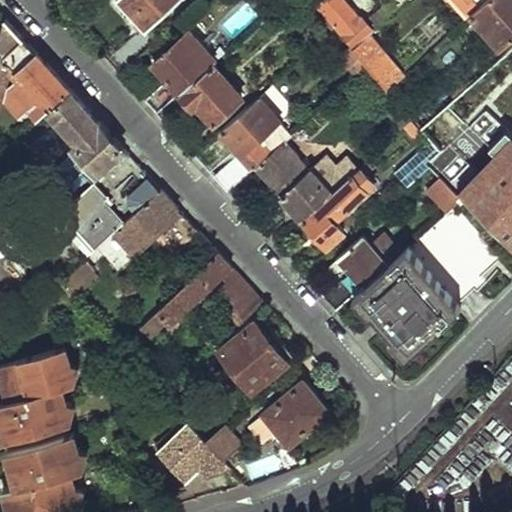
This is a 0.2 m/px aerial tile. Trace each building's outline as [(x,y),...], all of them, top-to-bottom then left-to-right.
[(120,0),(143,28),(108,59),(121,74),(157,42),(147,30),(181,0),(120,0)] [(290,0),(305,17),(314,9),(312,7),(305,0),(290,0)] [(374,32),(345,0),(320,0),(312,7),(314,9),(335,33),(351,51),(367,37),(374,32)] [(446,0),(466,22),(470,18),(473,16),(468,11),(457,0),(446,0)] [(457,0),(468,11),(473,16),(489,0),(457,0)] [(511,0),(489,0),(473,16),(470,18),(502,52),(511,42),(511,0)] [(393,14),(385,5),(372,17),(380,26),(393,14)] [(196,20),(189,13),(181,20),(188,27),(196,20)] [(34,122),(48,111),(55,105),(72,92),(6,19),(0,35),(0,87),(5,75),(11,82),(4,89),(26,112),(27,113),(26,114),(34,122)] [(212,64),(226,53),(222,49),(213,57),(190,31),(155,63),(170,81),(146,101),(156,112),(212,64)] [(388,93),(404,78),(367,37),(351,51),(367,69),(373,76),(387,91),(388,93)] [(156,112),(170,128),(197,104),(214,123),(243,98),(212,64),(156,112)] [(421,130),(422,131),(468,89),(460,79),(414,122),(421,130)] [(257,166),(285,141),(277,131),(263,143),(253,131),(283,105),(277,98),(283,93),(274,84),(268,90),(258,98),(222,130),(255,167),(257,166)] [(258,98),(268,90),(265,86),(255,94),(258,98)] [(475,90),(479,113),(488,111),(490,126),(507,123),(502,87),(475,90)] [(4,89),(3,102),(19,119),(26,112),(4,89)] [(72,92),(55,105),(70,121),(64,127),(80,146),(74,151),(97,179),(127,151),(72,92)] [(392,97),(381,107),(403,131),(407,128),(414,122),(392,97)] [(414,122),(407,128),(414,136),(421,130),(414,122)] [(430,140),(393,173),(406,187),(442,155),(430,140)] [(302,164),(296,158),(298,156),(285,141),(257,166),(282,195),(308,171),(302,164)] [(55,217),(88,255),(96,248),(161,187),(127,151),(97,179),(55,217)] [(360,169),(349,156),(338,166),(327,154),(316,164),(312,168),(308,171),(282,195),(253,219),(268,236),(296,210),(304,219),(360,169)] [(228,191),(250,171),(237,156),(215,176),(228,191)] [(360,169),(304,219),(328,246),(345,232),(336,221),(377,186),(368,177),(378,168),(371,160),(360,169)] [(434,192),(450,209),(461,199),(441,178),(434,185),(429,190),(432,193),(434,192)] [(421,191),(444,214),(450,209),(434,192),(432,193),(429,190),(434,185),(431,182),(421,191)] [(161,187),(96,248),(110,262),(124,249),(129,254),(180,208),(161,187)] [(401,252),(453,312),(467,296),(470,300),(490,282),(485,276),(503,259),(454,208),(401,252)] [(400,251),(383,232),(371,243),(367,238),(341,259),(351,271),(323,295),(336,309),(351,296),(389,263),(387,262),(400,251)] [(218,250),(137,328),(144,335),(163,319),(170,325),(233,266),(218,250)] [(389,263),(351,296),(408,359),(455,315),(453,312),(401,252),(389,263)] [(88,262),(62,283),(75,299),(101,277),(88,262)] [(263,300),(239,273),(221,290),(234,305),(231,308),(239,318),(242,321),(263,300)] [(221,346),(255,386),(286,359),(254,319),(250,323),(248,320),(221,346)] [(45,366),(42,355),(34,357),(37,369),(45,366)] [(34,357),(0,365),(0,377),(6,400),(0,402),(0,428),(3,440),(47,429),(52,409),(41,406),(32,408),(28,395),(37,393),(51,389),(57,370),(45,366),(37,369),(34,357)] [(301,379),(265,413),(292,440),(330,407),(305,379),(303,379),(301,379)] [(41,406),(37,393),(28,395),(32,408),(41,406)] [(227,470),(232,465),(225,457),(208,439),(201,432),(187,419),(157,449),(189,481),(202,469),(208,475),(227,470)] [(208,439),(225,457),(241,440),(227,423),(208,439)] [(76,443),(73,431),(64,434),(67,446),(76,443)] [(64,434),(6,450),(15,485),(4,489),(10,511),(55,511),(78,506),(84,488),(71,484),(62,486),(59,473),(68,471),(82,467),(88,448),(76,443),(67,446),(64,434)] [(62,486),(71,484),(68,471),(59,473),(62,486)]
